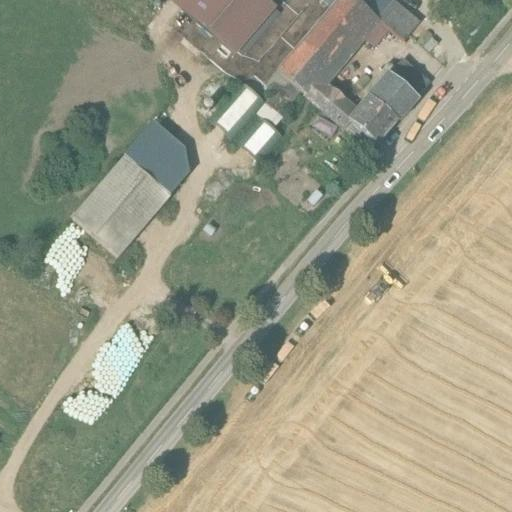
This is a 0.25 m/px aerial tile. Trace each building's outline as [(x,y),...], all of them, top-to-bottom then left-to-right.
[(402,31),(389,20),(380,30),(394,41),(402,31)] [(317,25),(275,74),(327,118),(340,104),(315,83),(345,49),(317,25)] [(429,86),(402,63),(388,78),(415,101),(429,86)] [(388,78),(369,101),(396,124),(415,101),(388,78)] [(269,130),(277,121),(242,89),(209,126),(227,143),(252,115),(269,130)] [(396,124),(369,101),(355,117),(348,126),(352,130),(375,149),(396,124)] [(340,104),(327,118),(343,132),(348,126),(355,117),(340,104)] [(257,125),(236,150),(249,160),(269,134),(257,125)] [(348,126),(343,132),(347,136),(352,130),(348,126)] [(122,162),(70,223),(116,262),(168,201),(122,162)]
